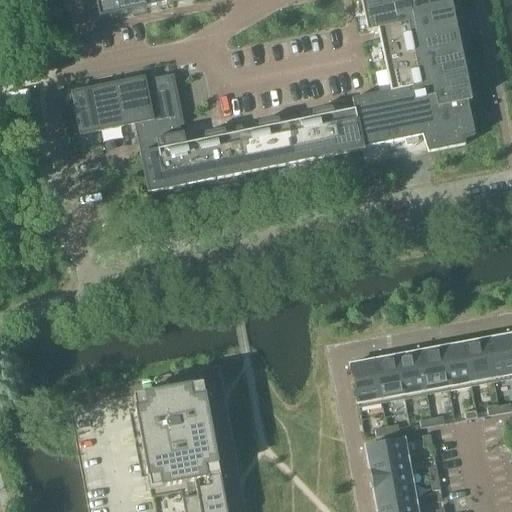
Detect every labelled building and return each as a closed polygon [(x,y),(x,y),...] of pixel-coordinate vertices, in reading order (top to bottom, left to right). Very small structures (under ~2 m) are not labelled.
[(144,0),(95,0),(99,19),(146,9),(144,0)] [(144,154),(140,155),(140,157),(141,157),(143,165),(142,165),(146,186),(148,192),(147,193),(147,195),(250,174),(364,151),(363,149),(404,140),(406,147),(418,145),(416,138),(422,137),(428,154),(431,153),(464,146),(463,141),(474,137),(467,103),(471,102),(468,87),(467,85),(465,77),(465,75),(451,6),(451,5),(449,0),(360,0),(367,33),(373,32),(377,31),(390,92),(386,93),(352,100),(352,101),(347,101),(349,112),(334,115),(331,109),(312,113),(312,120),(289,124),(280,126),(277,120),(258,124),(258,131),(226,137),(223,131),(204,135),(204,142),(189,145),(185,146),(183,135),(180,135),(155,140),(157,151),(144,154)] [(144,0),(146,9),(169,4),(168,0),(144,0)] [(153,122),(134,126),(138,145),(142,144),(144,154),(157,151),(155,140),(180,135),(179,127),(183,126),(173,76),(145,82),(153,122)] [(153,121),(145,81),(144,78),(70,92),(79,136),(133,125),(153,121)] [(511,380),(511,357),(508,337),(486,341),(493,384),(511,380)] [(493,384),(486,341),(463,345),(471,388),(493,384)] [(471,388),(463,345),(440,350),(448,393),(471,388)] [(448,393),(440,350),(418,354),(426,397),(448,393)] [(426,397),(418,354),(395,358),(403,401),(426,397)] [(403,401),(395,358),(370,363),(378,406),(403,401)] [(378,406),(370,363),(350,366),(358,410),(359,409),(378,406)] [(167,391),(132,397),(140,442),(149,493),(151,499),(180,494),(182,504),(223,497),(212,434),(208,414),(203,389),(199,385),(167,391)] [(509,406),(498,408),(499,416),(511,414),(509,406)] [(498,408),(486,410),(488,418),(499,416),(498,408)] [(475,412),(464,414),(465,422),(477,420),(475,412)] [(442,418),(430,421),(432,428),(443,426),(442,418)] [(430,421),(419,423),(420,430),(432,428),(430,421)] [(394,428),(382,430),(384,437),(395,435),(394,428)] [(384,437),(382,430),(371,432),(372,440),(384,437)] [(422,438),(424,449),(432,448),(429,436),(422,438)] [(407,463),(403,441),(365,448),(369,470),(407,463)] [(411,485),(407,463),(369,470),(373,492),(411,485)] [(428,470),(430,481),(438,480),(436,468),(428,470)] [(430,481),(432,493),(440,491),(438,480),(430,481)] [(383,511),(415,506),(411,485),(373,492),(376,511),(383,511)] [(226,511),(223,497),(182,504),(183,511),(226,511)]
